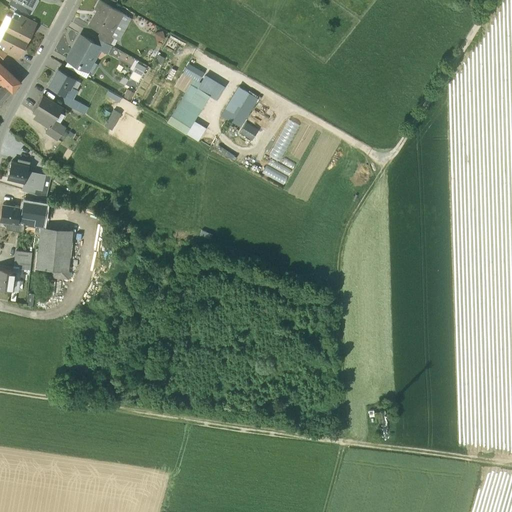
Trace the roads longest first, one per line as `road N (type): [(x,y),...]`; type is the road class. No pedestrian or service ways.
road 1 (track): [(492,0),(339,239),(344,442),(324,511)]
road 2 (track): [(0,388),(511,469)]
road 3 (track): [(388,164),(241,82)]
road 4 (residential): [(72,0),(0,142)]
